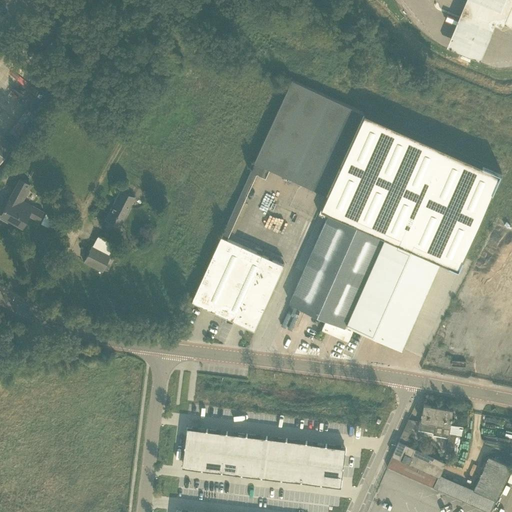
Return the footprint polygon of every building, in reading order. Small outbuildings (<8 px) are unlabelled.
[(502,23),(511,0),(465,0),(447,46),(481,60),(496,24),(503,26),(503,24),(502,23)] [(511,0),(503,23),(511,27),(511,0)] [(36,57),(46,45),(63,25),(57,20),(62,14),(52,6),(47,12),(50,15),(24,47),(36,57)] [(152,6),(142,24),(160,33),(169,16),(152,6)] [(192,300),(255,328),(287,256),(230,231),(257,173),(266,177),(270,167),(318,189),(319,212),(321,213),(337,176),(336,176),(364,112),(292,79),(222,235),(192,300)] [(345,180),(336,199),(391,223),(386,235),(441,259),(459,267),(502,171),(365,111),(364,112),(336,176),(337,176),(345,180)] [(0,159),(12,144),(0,134),(0,159)] [(290,302),(316,313),(327,318),(322,328),(349,339),(355,326),(402,347),(441,259),(386,235),(391,223),(336,199),(345,180),(337,176),(321,213),(328,216),(290,302)] [(43,211),(22,200),(30,185),(20,179),(9,199),(8,199),(5,204),(0,201),(0,212),(1,213),(0,214),(21,225),(27,215),(38,221),(43,211)] [(120,190),(106,219),(119,226),(134,197),(120,190)] [(84,262),(102,271),(110,255),(108,254),(92,246),(84,262)] [(422,414),(421,421),(427,422),(426,430),(434,432),(436,422),(439,406),(424,404),(422,412),(421,414),(422,414)] [(442,435),(444,426),(450,427),(454,409),(439,406),(436,422),(434,432),(433,434),(442,435)] [(449,437),(447,445),(454,446),(456,434),(462,435),(463,429),(459,428),(460,426),(451,424),(450,427),(449,437)] [(188,427),(184,465),(341,485),(345,446),(188,427)] [(404,429),(399,440),(405,443),(408,438),(410,432),(404,429)] [(387,467),(457,498),(462,484),(440,474),(446,462),(411,446),(405,443),(399,440),(387,467)]
